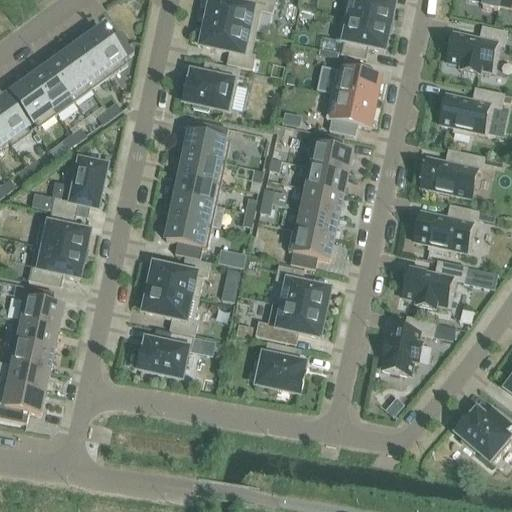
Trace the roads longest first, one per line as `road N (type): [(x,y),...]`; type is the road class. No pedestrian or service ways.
road 1 (residential): [(332,435),(426,0)]
road 2 (residential): [(170,0),(85,395)]
road 3 (residential): [(85,395),(332,435)]
road 4 (residential): [(332,435),(399,445),(511,304)]
road 5 (residential): [(85,395),(69,469),(0,458)]
